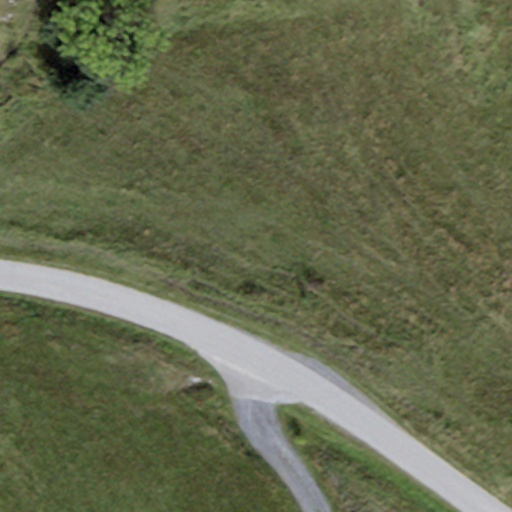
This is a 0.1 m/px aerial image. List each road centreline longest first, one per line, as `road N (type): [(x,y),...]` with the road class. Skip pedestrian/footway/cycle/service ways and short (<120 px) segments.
road 1 (track): [(489,511),(269,368),(157,314),(0,276)]
road 2 (track): [(313,511),(257,410),(269,368)]
